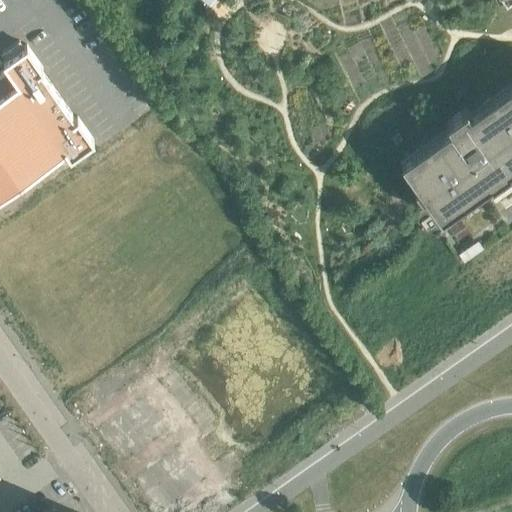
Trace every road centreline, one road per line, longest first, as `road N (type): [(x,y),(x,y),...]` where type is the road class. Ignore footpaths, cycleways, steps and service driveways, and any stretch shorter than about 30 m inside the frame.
road 1 (residential): [(0,361),(106,511)]
road 2 (secondary): [(511,407),(458,424),(431,449),(407,511)]
